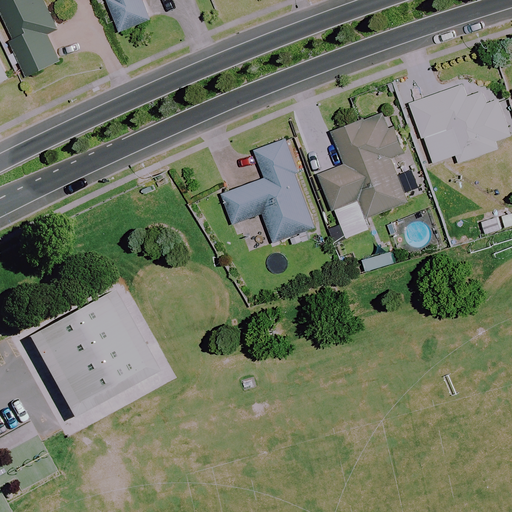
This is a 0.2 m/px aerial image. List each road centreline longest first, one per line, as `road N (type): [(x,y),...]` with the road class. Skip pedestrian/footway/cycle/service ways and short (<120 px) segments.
road 1 (secondary): [(509,0),(350,53),(0,200)]
road 2 (secondary): [(0,163),(157,88),(383,0)]
